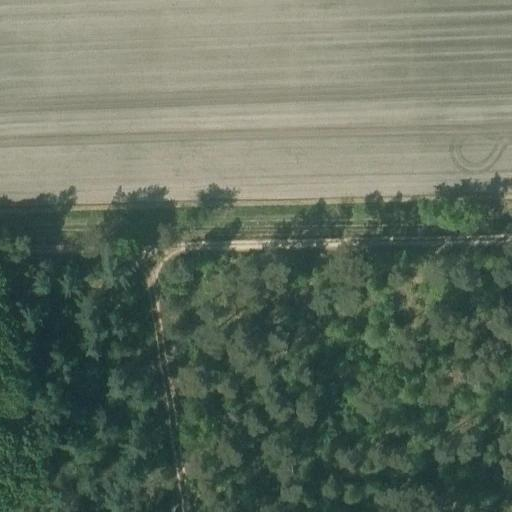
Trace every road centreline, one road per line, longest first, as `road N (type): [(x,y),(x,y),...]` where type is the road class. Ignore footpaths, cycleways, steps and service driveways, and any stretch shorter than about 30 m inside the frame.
road 1 (track): [(0,234),(511,220)]
road 2 (track): [(135,248),(511,241)]
road 3 (track): [(174,511),(135,248)]
road 4 (track): [(135,248),(0,251)]
